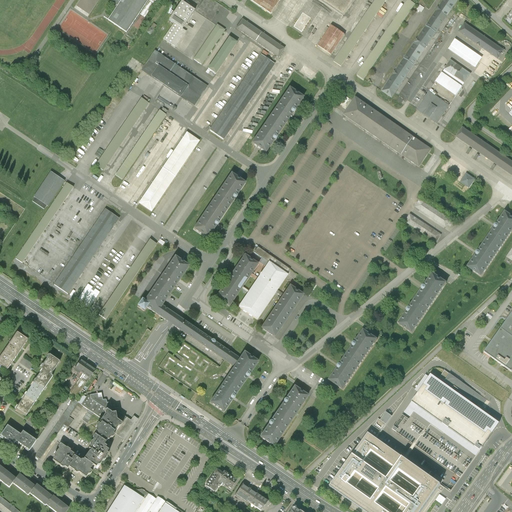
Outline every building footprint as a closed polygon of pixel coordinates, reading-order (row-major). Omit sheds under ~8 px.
[(118,6),(108,21),(128,34),(140,15),(144,18),(155,0),(112,0),(111,2),(118,6)] [(174,23),(163,39),(175,48),(186,31),(181,28),(194,8),(181,0),(169,19),(174,23)] [(250,0),(251,0),(271,14),(280,0),(250,0)] [(320,0),(344,16),(355,0),(320,0)] [(375,0),(334,62),(341,67),(386,0),(375,0)] [(409,0),(357,76),(363,81),(416,5),(409,0)] [(456,0),(445,0),(383,92),(393,99),(396,94),(459,1),(456,0)] [(242,20),(236,29),(277,57),(284,48),(242,20)] [(466,24),(460,33),(498,59),(504,50),(466,24)] [(217,25),(193,60),(202,65),(226,31),(217,25)] [(331,25),(317,45),(331,55),(345,34),(331,25)] [(229,37),(207,70),(216,75),(237,43),(229,37)] [(456,40),(449,50),(476,68),(483,58),(456,40)] [(154,51),(140,71),(193,107),(207,87),(154,51)] [(261,54),(209,131),(223,140),(274,64),(261,54)] [(451,59),(417,110),(438,124),(472,73),(451,59)] [(290,88),(252,145),(266,154),(305,97),(290,88)] [(356,97),(344,114),(419,166),(431,150),(356,97)] [(96,165),(105,170),(149,103),(140,98),(96,165)] [(114,177),(122,182),(166,115),(158,110),(114,177)] [(511,161),(463,129),(457,137),(511,174),(511,161)] [(186,132),(137,204),(151,213),(200,142),(186,132)] [(46,211),(65,183),(51,173),(32,200),(46,211)] [(231,174),(193,230),(208,240),(246,184),(231,174)] [(13,259),(21,264),(73,188),(65,183),(46,211),(13,259)] [(420,200),(415,209),(446,229),(452,220),(420,200)] [(105,209),(55,285),(70,295),(120,219),(105,209)] [(511,218),(505,214),(470,267),(485,277),(511,237),(511,218)] [(410,215),(405,223),(436,243),(441,234),(410,215)] [(150,239),(98,315),(105,320),(157,244),(150,239)] [(174,255),(145,301),(142,299),(136,307),(146,314),(149,310),(169,324),(234,368),(211,403),(225,413),(259,362),(244,353),(242,357),(176,314),(164,306),(189,265),(174,255)] [(246,255),(216,299),(230,308),(259,264),(246,255)] [(269,262),(238,307),(257,320),(288,275),(269,262)] [(434,272),(398,326),(414,337),(450,283),(434,272)] [(291,285),(260,329),(275,339),(305,295),(291,285)] [(511,312),(484,352),(511,372),(511,312)] [(365,329),(330,382),(345,392),(381,340),(365,329)] [(18,333),(6,350),(16,357),(28,340),(18,333)] [(0,364),(7,370),(16,357),(6,350),(0,358),(0,364)] [(41,368),(43,370),(51,375),(60,362),(50,355),(41,368)] [(82,372),(84,373),(88,366),(81,361),(75,370),(80,373),(82,372)] [(95,371),(88,366),(84,373),(90,378),(95,371)] [(43,370),(34,383),(44,390),(53,377),(51,375),(43,370)] [(432,375),(392,430),(396,432),(397,431),(398,432),(415,444),(457,474),(456,475),(461,478),(484,446),(486,444),(487,442),(497,428),(497,427),(500,423),(489,415),(490,413),(479,405),(477,407),(471,403),(473,401),(460,391),(458,393),(452,389),(454,386),(456,383),(459,380),(447,371),(440,380),(432,375)] [(34,383),(25,396),(35,403),(44,390),(34,383)] [(296,386),(261,438),(275,448),(310,396),(296,386)] [(41,425),(45,428),(67,397),(63,393),(41,425)] [(108,409),(113,413),(116,412),(118,412),(119,411),(120,411),(119,408),(118,408),(116,408),(115,406),(114,405),(111,405),(111,403),(110,402),(107,403),(107,400),(106,399),(103,400),(103,397),(102,396),(99,397),(99,393),(91,395),(87,396),(84,393),(77,402),(79,403),(83,406),(89,410),(94,414),(102,419),(105,415),(105,412),(107,409),(108,409)] [(25,396),(16,410),(25,417),(35,403),(25,396)] [(69,417),(70,416),(79,403),(77,402),(74,400),(35,456),(40,459),(64,425),(69,417)] [(83,406),(79,403),(70,416),(75,419),(83,406)] [(100,421),(102,423),(103,422),(108,426),(109,425),(112,428),(111,428),(116,431),(119,426),(122,426),(123,423),(118,419),(116,412),(113,413),(108,409),(107,409),(105,412),(105,415),(102,419),(100,421)] [(87,424),(94,414),(89,410),(82,420),(87,424)] [(393,415),(388,411),(382,419),(380,418),(375,424),(383,430),(393,415)] [(135,423),(118,412),(116,412),(118,419),(123,423),(122,426),(119,426),(116,431),(114,433),(115,434),(124,440),(135,423)] [(74,421),(69,417),(64,425),(68,428),(74,421)] [(114,433),(116,431),(111,428),(112,428),(109,425),(108,426),(103,422),(102,423),(101,424),(100,423),(99,423),(97,425),(98,428),(96,430),(98,431),(96,434),(107,442),(108,439),(110,440),(111,437),(114,437),(116,435),(115,434),(114,433)] [(14,446),(16,442),(20,436),(7,426),(0,436),(14,446)] [(23,432),(20,436),(16,442),(29,451),(36,441),(23,432)] [(107,442),(96,434),(94,437),(95,439),(94,441),(93,441),(91,443),(92,446),(90,448),(92,450),(91,452),(90,451),(85,459),(94,465),(97,467),(99,465),(101,465),(103,463),(102,462),(103,460),(106,460),(110,454),(108,453),(110,450),(107,448),(108,446),(105,445),(107,442)] [(368,511),(421,511),(441,485),(432,478),(428,476),(405,460),(404,459),(402,457),(376,439),(368,434),(353,456),(331,486),(368,511)] [(68,469),(69,467),(74,461),(72,460),(75,456),(75,455),(70,451),(71,450),(67,448),(60,444),(59,446),(59,449),(54,456),(54,458),(53,461),(60,466),(61,466),(63,468),(65,467),(68,469)] [(90,470),(94,465),(85,459),(85,460),(82,460),(81,461),(75,456),(72,460),(74,461),(69,467),(75,471),(75,472),(77,473),(80,473),(87,478),(89,475),(91,474),(93,472),(92,472),(90,470)] [(13,483),(16,479),(0,466),(0,480),(9,488),(13,483)] [(220,482),(222,483),(228,474),(224,471),(222,473),(217,469),(212,476),(220,482)] [(444,480),(435,473),(432,478),(441,485),(441,484),(442,483),(444,480)] [(237,481),(228,474),(222,483),(231,489),(237,481)] [(30,494),(35,487),(20,475),(16,479),(13,483),(29,496),(30,494)] [(214,491),(220,482),(212,476),(205,486),(214,491)] [(47,505),(53,498),(37,485),(35,487),(30,494),(46,506),(47,505)] [(246,501),(251,504),(257,495),(243,485),(235,496),(245,503),(246,501)] [(107,511),(136,511),(146,496),(143,494),(140,492),(138,496),(131,492),(124,487),(119,494),(107,511)] [(164,505),(166,502),(157,497),(156,499),(141,490),(137,490),(136,490),(132,490),(131,492),(138,496),(140,492),(143,494),(146,496),(159,505),(163,507),(164,505)] [(444,496),(441,493),(437,499),(440,501),(443,504),(448,498),(444,496)] [(267,502),(257,495),(251,504),(260,511),(267,502)] [(19,511),(0,496),(0,503),(10,511),(19,511)] [(159,511),(163,507),(159,505),(146,496),(136,511),(159,511)] [(53,498),(47,505),(55,511),(67,511),(70,510),(53,497),(53,498)] [(228,500),(225,504),(232,510),(235,506),(228,500)]
